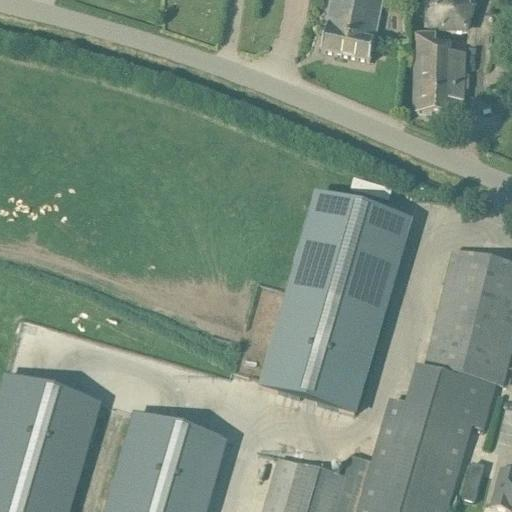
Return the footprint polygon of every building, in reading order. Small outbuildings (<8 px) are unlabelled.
[(332,0),(321,57),(369,67),(383,0),(332,0)] [(460,0),(451,0),(438,9),(443,32),(467,31),(474,10),(460,0)] [(436,35),(415,35),(413,117),(460,119),(461,106),(464,106),(465,57),(435,56),(436,35)] [(410,225),(318,198),(262,391),(355,418),(410,225)] [(504,391),(511,357),(511,268),(452,254),(424,372),(504,391)] [(264,288),(263,294),(286,300),(287,293),(264,288)] [(352,460),(347,482),(338,511),(448,511),(472,431),(484,435),(496,390),(460,381),(459,383),(417,371),(406,410),(390,406),(373,465),(352,460)] [(4,383),(0,397),(0,511),(66,511),(97,409),(4,383)] [(133,420),(106,511),(206,511),(225,447),(133,420)] [(338,511),(347,482),(278,462),(263,511),(338,511)] [(511,473),(502,471),(492,510),(499,511),(511,511),(511,510),(511,473)]
